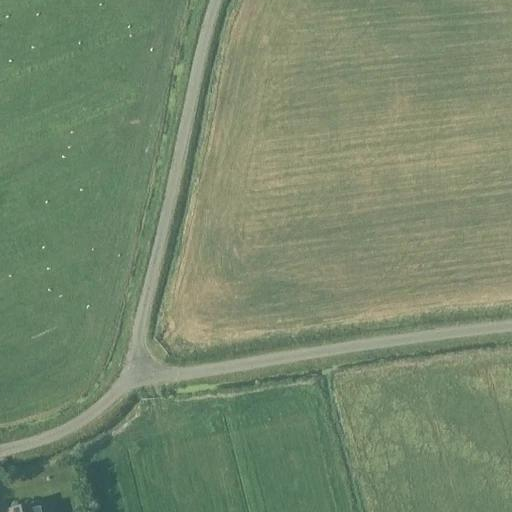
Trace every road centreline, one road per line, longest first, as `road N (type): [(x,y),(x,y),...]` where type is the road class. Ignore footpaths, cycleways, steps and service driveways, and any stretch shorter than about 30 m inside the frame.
road 1 (unclassified): [(133,378),(218,0)]
road 2 (unclassified): [(511,332),(133,378)]
road 3 (unclassified): [(0,453),(91,419),(133,378)]
